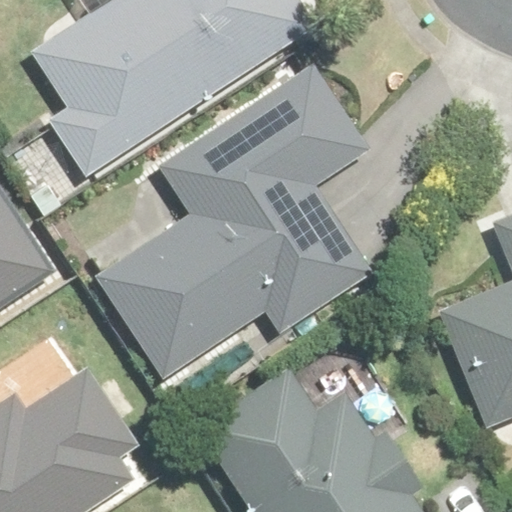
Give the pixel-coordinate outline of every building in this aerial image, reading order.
[(123,0),(33,60),(67,111),(49,123),(86,180),(309,32),(287,0),(123,0)] [(362,158),(306,73),(158,172),(191,222),(97,284),(163,382),(262,315),(276,337),(366,277),(309,193),(362,158)] [(0,310),(52,276),(0,196),(0,310)] [(511,224),(494,232),(511,275),(511,286),(437,318),(485,434),(511,422),(511,224)] [(116,481),(141,467),(85,371),(12,414),(0,392),(0,511),(100,511),(126,497),(116,481)] [(314,419),(288,380),(200,436),(249,511),(421,511),(347,398),(314,419)]
